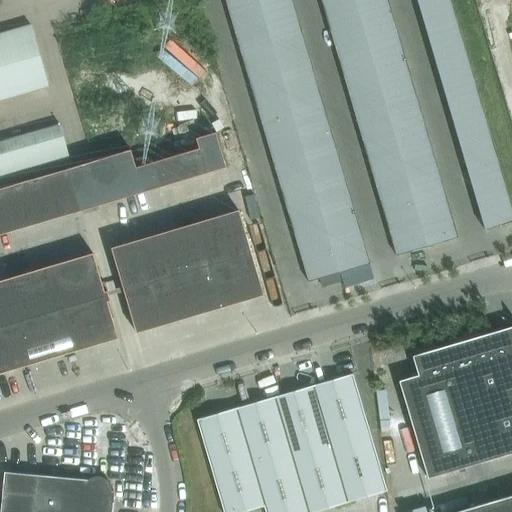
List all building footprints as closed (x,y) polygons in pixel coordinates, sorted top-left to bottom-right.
[(259,1),(258,0),(225,0),(228,10),(259,1)] [(261,0),(259,1),(266,23),(297,14),(292,0),(261,0)] [(325,14),(356,4),(354,0),(328,0),(321,2),(325,14)] [(371,0),(356,4),(359,16),(390,7),(388,0),(371,0)] [(416,0),(421,13),(452,4),(450,0),(416,0)] [(266,23),(259,1),(228,10),(235,33),(266,23)] [(328,25),(359,16),(356,4),(325,14),(328,25)] [(421,13),(426,33),(458,23),(452,4),(421,13)] [(359,16),(366,39),(397,30),(390,7),(359,16)] [(266,23),(272,46),(303,37),(297,14),(266,23)] [(366,39),(359,16),(328,25),(335,48),(366,39)] [(266,23),(235,33),(241,55),(272,46),(266,23)] [(426,33),(432,52),(463,43),(458,23),(426,33)] [(10,30),(19,61),(39,55),(30,24),(10,30)] [(0,33),(0,65),(0,67),(19,61),(10,30),(0,33)] [(366,39),(373,62),(404,53),(397,30),(366,39)] [(272,46),(279,69),(310,60),(303,37),(272,46)] [(373,62),(366,39),(335,48),(342,71),(373,62)] [(432,52),(438,71),(469,62),(463,43),(432,52)] [(248,78),(279,69),(272,46),(241,55),(248,78)] [(404,53),(373,62),(380,85),(411,76),(404,53)] [(19,61),(28,92),(48,86),(39,55),(19,61)] [(279,69),(286,91),(317,82),(310,60),(279,69)] [(0,67),(9,98),(28,92),(19,61),(0,67)] [(380,85),(373,62),(342,71),(349,94),(380,85)] [(438,71),(443,90),(475,81),(469,62),(438,71)] [(0,67),(0,66),(0,100),(9,98),(0,67)] [(279,69),(248,78),(255,101),(286,91),(279,69)] [(411,76),(380,85),(386,108),(417,99),(411,76)] [(443,90),(449,109),(480,100),(475,81),(443,90)] [(286,91),(292,114),(323,105),(317,82),(286,91)] [(386,108),(380,85),(349,94),(355,117),(386,108)] [(292,114),(286,91),(255,101),(261,123),(292,114)] [(417,99),(386,108),(393,131),(424,122),(417,99)] [(449,109),(455,129),(486,119),(480,100),(449,109)] [(292,114),(299,137),(330,127),(323,105),(292,114)] [(393,131),(386,108),(355,117),(362,140),(393,131)] [(268,146),(299,137),(292,114),(261,123),(268,146)] [(455,129),(460,148),(491,138),(486,119),(455,129)] [(424,122),(393,131),(400,154),(431,145),(424,122)] [(40,130),(51,169),(71,163),(60,124),(40,130)] [(336,150),(330,127),(299,137),(306,159),(336,150)] [(40,130),(21,135),(32,174),(51,169),(40,130)] [(400,154),(393,131),(362,140),(369,163),(400,154)] [(215,133),(196,139),(199,149),(206,174),(225,168),(215,133)] [(32,174),(21,135),(1,141),(12,180),(32,174)] [(306,159),(299,137),(268,146),(275,168),(306,159)] [(460,148),(466,167),(497,158),(491,138),(460,148)] [(1,141),(0,141),(0,183),(12,180),(1,141)] [(431,145),(400,154),(407,177),(438,168),(431,145)] [(167,158),(174,183),(206,174),(199,149),(167,158)] [(336,150),(306,159),(312,182),(343,173),(336,150)] [(107,157),(120,199),(142,193),(134,168),(129,151),(107,157)] [(407,177),(400,154),(369,163),(376,186),(407,177)] [(86,163),(98,205),(120,199),(107,157),(86,163)] [(134,168),(142,193),(174,183),(167,158),(134,168)] [(466,167),(471,186),(503,177),(497,158),(466,167)] [(281,191),(312,182),(306,159),(275,168),(281,191)] [(67,169),(80,211),(89,208),(98,205),(86,163),(79,165),(67,169)] [(438,168),(407,177),(413,200),(444,191),(438,168)] [(46,175),(58,217),(80,211),(67,169),(46,175)] [(319,204),(350,195),(343,173),(312,182),(319,204)] [(46,175),(24,182),(37,224),(58,217),(46,175)] [(413,200),(407,177),(376,186),(382,209),(413,200)] [(471,186),(477,205),(508,196),(503,177),(471,186)] [(24,182),(2,188),(15,230),(37,224),(24,182)] [(319,204),(312,182),(281,191),(288,213),(319,204)] [(2,188),(0,188),(0,234),(15,230),(2,188)] [(444,191),(413,200),(420,223),(451,214),(444,191)] [(325,227),(356,218),(350,195),(319,204),(325,227)] [(483,224),(511,215),(511,208),(508,196),(477,205),(483,224)] [(420,223),(413,200),(382,209),(389,232),(420,223)] [(294,236),(325,227),(319,204),(288,213),(294,236)] [(219,216),(231,258),(251,253),(238,210),(219,216)] [(451,214),(420,223),(427,247),(458,237),(451,214)] [(511,221),(511,215),(483,224),(484,230),(511,221)] [(197,222),(210,265),(231,258),(219,216),(197,222)] [(332,250),(363,241),(356,218),(325,227),(332,250)] [(176,229),(188,271),(210,265),(197,222),(176,229)] [(396,256),(427,247),(420,223),(389,232),(396,256)] [(301,259),(332,250),(325,227),(294,236),(301,259)] [(154,235),(167,277),(188,271),(176,229),(154,235)] [(154,235),(133,242),(145,284),(167,277),(154,235)] [(370,263),(363,241),(332,250),(339,272),(370,263)] [(133,242),(111,248),(124,290),(145,284),(133,242)] [(339,272),(332,250),(301,259),(308,282),(339,272)] [(108,296),(107,291),(104,292),(93,253),(71,260),(84,303),(108,296)] [(251,253),(231,258),(244,301),(263,295),(251,253)] [(231,258),(210,265),(222,307),(244,301),(231,258)] [(84,303),(71,260),(49,266),(62,309),(84,303)] [(210,265),(188,271),(201,314),(222,307),(210,265)] [(49,266),(28,273),(40,316),(62,309),(49,266)] [(188,271),(167,277),(179,320),(201,314),(188,271)] [(28,273),(6,279),(19,322),(40,316),(28,273)] [(167,277),(145,284),(158,326),(179,320),(167,277)] [(0,327),(19,322),(6,279),(0,280),(0,327)] [(145,284),(124,290),(136,333),(158,326),(145,284)] [(110,301),(108,296),(84,303),(96,345),(118,338),(107,301),(110,301)] [(96,345),(84,303),(62,309),(75,351),(96,345)] [(75,351),(62,309),(40,316),(53,358),(75,351)] [(53,358),(40,316),(19,322),(31,364),(53,358)] [(19,322),(0,327),(0,338),(10,371),(31,364),(19,322)] [(427,478),(511,453),(511,326),(412,356),(418,375),(399,381),(427,478)] [(0,373),(10,371),(0,338),(0,373)] [(331,443),(370,432),(352,374),(313,385),(331,443)] [(292,455),(331,443),(313,385),(275,396),(292,455)] [(250,457),(253,466),(292,455),(275,396),(236,408),(250,457)] [(197,419),(211,468),(250,457),(236,408),(197,419)] [(370,432),(331,443),(348,502),(387,491),(370,432)] [(308,511),(313,511),(348,502),(331,443),(292,455),(308,511)] [(253,466),(264,506),(265,511),(308,511),(292,455),(253,466)] [(211,468),(223,511),(242,511),(264,506),(253,466),(250,457),(211,468)] [(4,472),(0,511),(111,511),(113,502),(113,494),(113,490),(112,486),(110,482),(107,479),(103,477),(99,476),(95,476),(91,477),(86,480),(4,472)] [(511,511),(511,495),(454,511),(511,511)]
